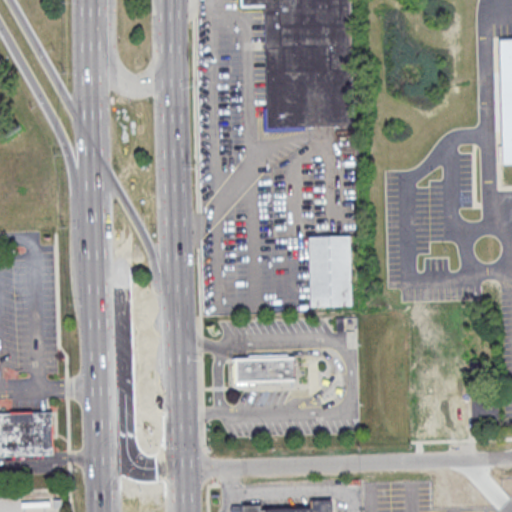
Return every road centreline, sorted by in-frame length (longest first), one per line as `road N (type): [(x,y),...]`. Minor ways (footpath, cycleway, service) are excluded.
road 1 (primary): [(94,58),(114,195),(121,453),(128,468),(141,472),(180,466)]
road 2 (primary): [(181,511),(170,77)]
road 3 (primary): [(93,147),(103,511)]
road 4 (residential): [(500,459),(180,466)]
